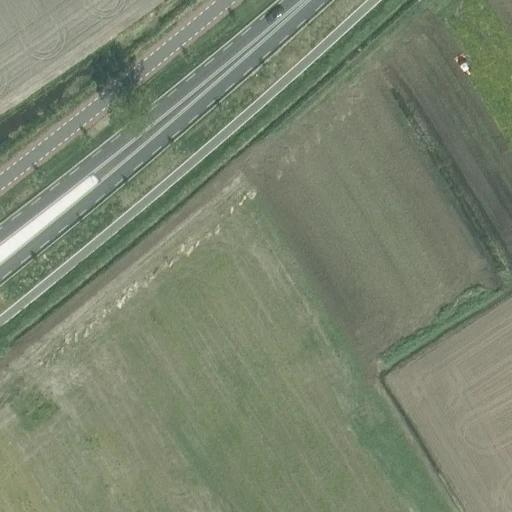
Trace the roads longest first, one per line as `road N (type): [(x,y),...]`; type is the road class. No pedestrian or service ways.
road 1 (primary): [(0,271),(152,151),(238,56)]
road 2 (primary): [(238,56),(0,235)]
road 3 (unclassified): [(230,0),(0,183)]
